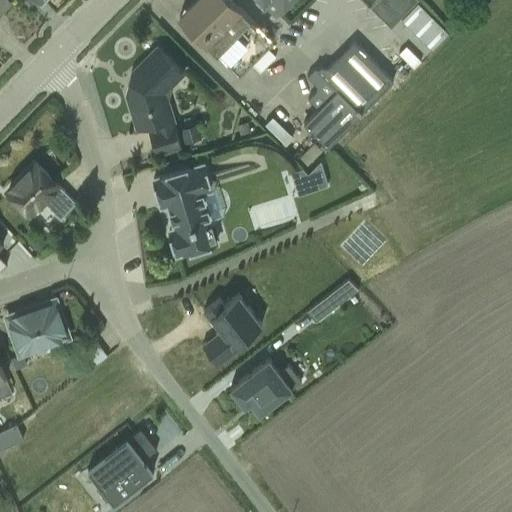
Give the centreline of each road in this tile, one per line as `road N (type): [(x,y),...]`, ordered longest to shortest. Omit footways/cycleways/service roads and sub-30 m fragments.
road 1 (unclassified): [(100,260),(137,347),(266,511)]
road 2 (unclassified): [(57,53),(102,210),(100,260)]
